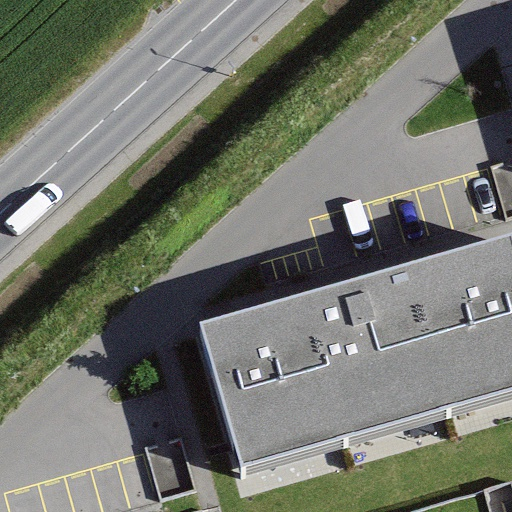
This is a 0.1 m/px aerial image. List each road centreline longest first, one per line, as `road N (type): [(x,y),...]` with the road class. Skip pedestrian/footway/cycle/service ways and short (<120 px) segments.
road 1 (residential): [(0,454),(511,9)]
road 2 (secondary): [(0,212),(235,0)]
